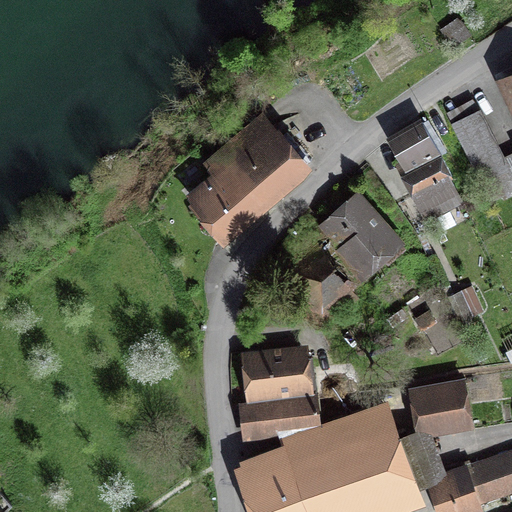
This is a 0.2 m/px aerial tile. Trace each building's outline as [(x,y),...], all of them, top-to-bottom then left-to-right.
[(511,80),(498,86),(511,115),(511,80)] [(474,103),(446,117),(490,202),(511,190),(511,158),(504,162),(474,103)] [(220,181),(191,205),(221,242),(304,173),(262,123),(209,167),(220,181)] [(396,162),(427,219),(462,201),(449,176),(451,174),(423,123),(394,139),(404,158),(396,162)] [(323,273),(298,295),(320,320),(349,294),(344,288),(398,241),(358,195),(298,245),(301,248),(323,273)] [(298,245),(291,236),(280,246),(290,257),(276,270),(298,295),(323,273),(301,248),(298,245)] [(469,292),(450,299),(457,318),(477,311),(469,292)] [(306,355),(242,360),(245,394),(309,389),(306,355)] [(465,388),(409,396),(415,432),(424,431),(470,424),(465,388)] [(311,404),(241,410),(243,437),(313,430),(311,404)] [(386,418),(239,474),(253,511),(395,511),(418,504),(414,491),(394,443),(386,418)] [(424,431),(394,443),(414,491),(428,486),(444,479),(424,431)] [(511,458),(466,476),(477,503),(511,489),(511,458)] [(444,479),(428,486),(438,511),(468,511),(479,508),(477,503),(466,476),(464,471),(444,479)]
